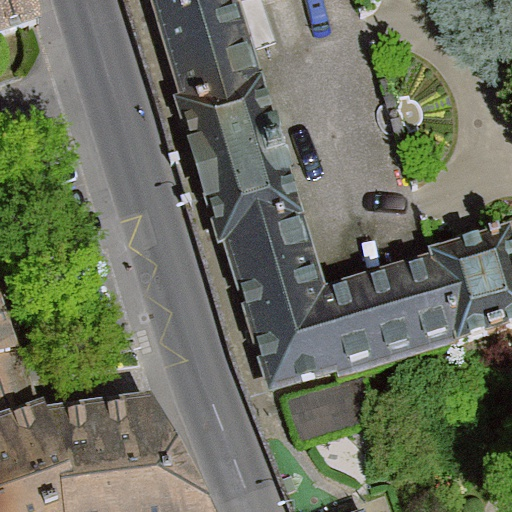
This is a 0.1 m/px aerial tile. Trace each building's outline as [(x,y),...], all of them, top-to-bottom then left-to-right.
[(26,0),(0,0),(0,37),(35,26),(26,0)] [(155,0),(280,404),(459,350),(459,355),(511,337),(511,236),(431,262),(433,268),(326,297),(243,16),(289,0),(155,0)] [(0,360),(18,355),(0,302),(0,360)] [(30,386),(18,355),(0,360),(0,420),(40,411),(30,386)] [(211,511),(171,402),(40,411),(59,511),(211,511)] [(0,511),(59,511),(40,411),(0,420),(0,511)]
